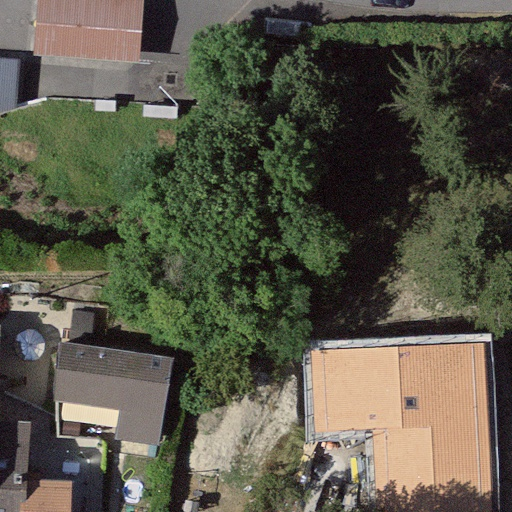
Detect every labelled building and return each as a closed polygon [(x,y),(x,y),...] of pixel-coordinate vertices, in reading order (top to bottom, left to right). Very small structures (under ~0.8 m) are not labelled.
[(147,63),(151,2),(122,0),(45,0),(42,57),(147,63)] [(127,396),(136,345),(58,334),(53,390),(126,401),(127,396)] [(493,511),(483,336),(355,344),(360,429),(377,428),(382,511),(493,511)] [(137,342),(136,345),(127,396),(162,403),(171,347),(137,342)] [(360,429),(355,344),(315,345),(320,430),(360,429)] [(0,412),(0,511),(24,511),(26,470),(28,413),(0,412)] [(65,511),(66,472),(26,470),(24,511),(65,511)]
